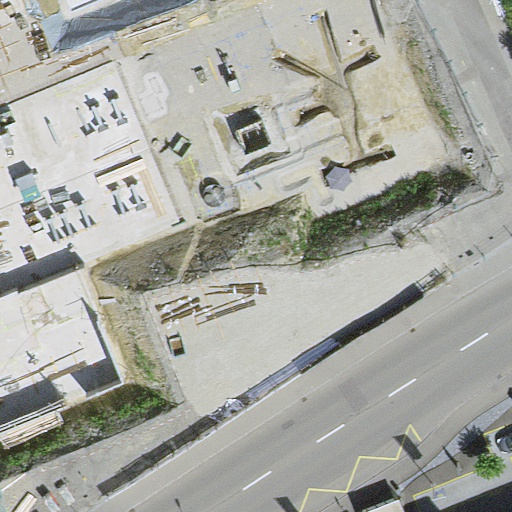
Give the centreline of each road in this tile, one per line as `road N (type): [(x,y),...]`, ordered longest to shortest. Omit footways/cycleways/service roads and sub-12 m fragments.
road 1 (secondary): [(210,511),(511,318)]
road 2 (residential): [(455,0),(511,114)]
